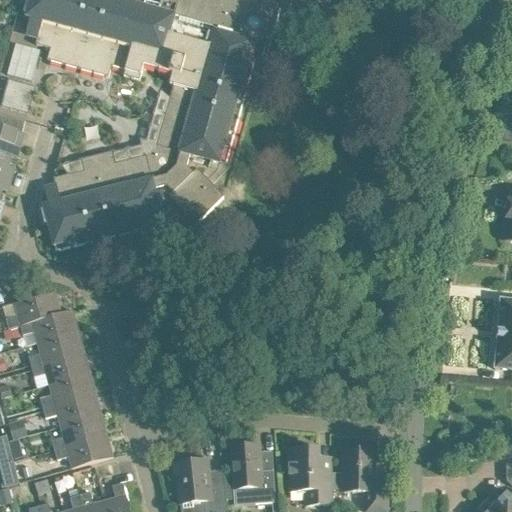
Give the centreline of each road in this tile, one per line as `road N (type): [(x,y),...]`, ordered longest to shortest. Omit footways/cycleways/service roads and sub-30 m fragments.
road 1 (residential): [(411,425),(424,337),(495,46)]
road 2 (residential): [(134,448),(265,421),(411,425)]
road 3 (residential): [(140,106),(65,87),(15,266)]
road 4 (residential): [(134,448),(93,296),(58,273),(15,266)]
road 5 (residential): [(495,46),(332,0)]
